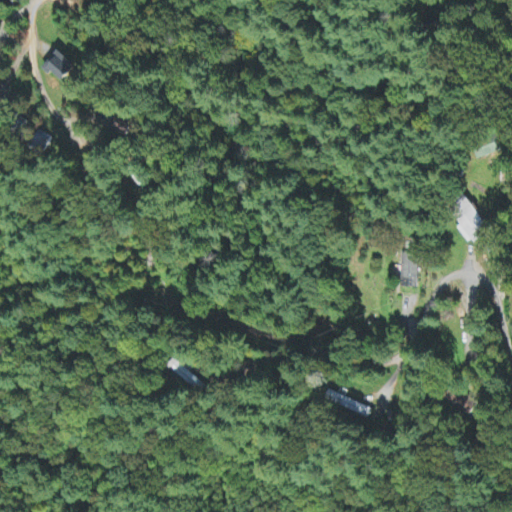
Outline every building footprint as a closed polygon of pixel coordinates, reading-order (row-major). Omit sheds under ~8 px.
[(47,68),(65,86),(80,70),(62,52),(47,68)] [(489,242),(486,236),(494,231),(481,210),(468,218),(472,225),(465,229),(478,249),(489,242)] [(419,289),(420,255),(404,255),(403,289),(419,289)] [(187,370),(190,366),(181,357),(170,368),(196,392),(203,385),(187,370)] [(483,401),(456,388),(450,401),(477,414),(483,401)] [(375,408),(330,393),(327,404),(371,418),(375,408)]
